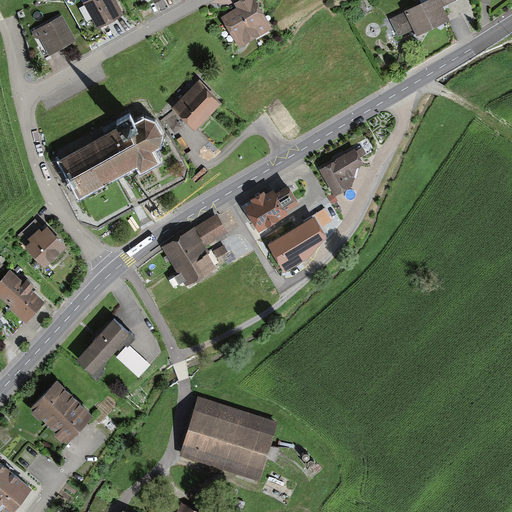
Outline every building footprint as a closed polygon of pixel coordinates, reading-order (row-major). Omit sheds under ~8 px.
[(130,16),(120,0),(98,0),(94,3),(109,28),(130,16)] [(255,8),(238,18),(255,45),(285,27),(268,0),(259,0),(252,4),(255,8)] [(430,8),(397,22),(405,41),(458,19),(452,4),(462,0),(438,0),(429,4),(430,8)] [(56,54),(80,41),(67,16),(43,30),(56,54)] [(232,107),(210,86),(184,113),(206,134),(232,107)] [(121,124),(62,156),(80,189),(140,156),(145,166),(158,159),(151,145),(158,141),(162,129),(157,120),(146,117),(138,122),(131,109),(117,117),(121,124)] [(373,165),(362,148),(328,169),(343,194),(355,186),(351,179),(373,165)] [(288,192),(259,211),(270,229),(311,204),(301,188),(290,196),(288,192)] [(227,233),(217,214),(162,247),(184,288),(174,294),(187,314),(213,300),(260,273),(250,260),(235,268),(224,246),(211,254),(205,246),(227,233)] [(77,250),(53,225),(32,245),(56,270),(77,250)] [(58,304),(18,272),(2,292),(42,323),(58,304)] [(144,337),(125,321),(91,361),(108,376),(120,362),(143,382),(157,366),(135,347),(144,337)] [(97,416),(61,383),(37,409),(73,442),(97,416)] [(283,425),(205,401),(187,456),(265,480),(283,425)] [(19,511),(38,488),(0,458),(0,501),(13,511),(19,511)]
